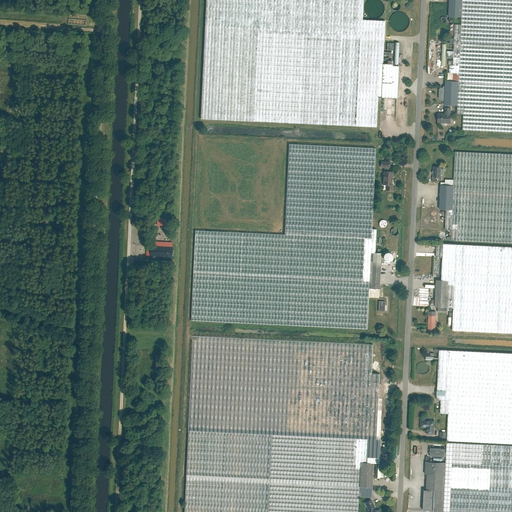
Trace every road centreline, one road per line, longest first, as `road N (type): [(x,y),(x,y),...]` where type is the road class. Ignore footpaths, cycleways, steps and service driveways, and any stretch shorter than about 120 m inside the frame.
road 1 (unclassified): [(81,511),(105,0)]
road 2 (unclassified): [(399,511),(423,0)]
road 3 (unclassified): [(127,268),(140,0)]
road 4 (track): [(118,511),(127,268)]
